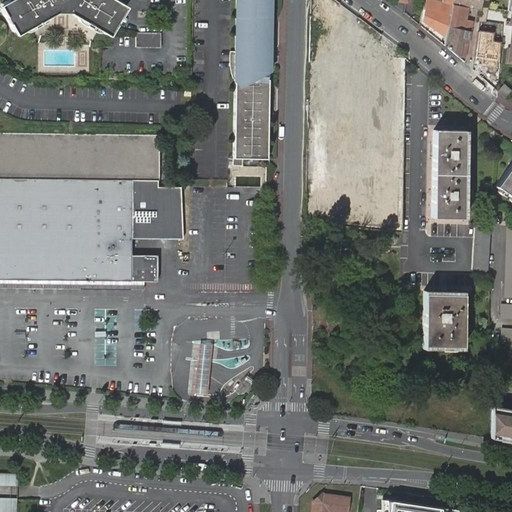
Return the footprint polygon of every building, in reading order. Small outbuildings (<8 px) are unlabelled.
[(52,10),(64,10),(73,15),(75,13),(82,17),(80,21),(91,27),(93,23),(100,27),(99,29),(103,32),(107,31),(120,9),(120,3),(116,0),(115,2),(111,0),(0,0),(0,9),(10,28),(16,30),(20,28),(19,25),(26,21),(28,25),(39,20),(37,16),(44,12),(45,14),(52,10)] [(236,0),(235,154),(270,154),(271,74),(269,74),(269,48),(271,49),(270,0),(236,0)] [(432,0),(423,0),(422,9),(424,9),(422,22),(443,36),(447,13),(449,14),(451,0),(435,0),(436,1),(432,0)] [(481,0),(451,0),(449,14),(443,46),(458,59),(458,58),(461,41),(468,42),(471,21),(465,20),(462,20),(464,7),(467,7),(480,10),(481,0)] [(511,9),(511,10),(510,22),(504,21),(503,24),(511,26),(508,50),(511,50),(511,9)] [(306,67),(329,67),(330,15),(307,15),(306,67)] [(136,48),(161,49),(161,35),(136,34),(136,48)] [(323,228),(397,230),(404,57),(377,56),(377,37),(356,36),(350,191),(316,190),(315,211),(324,211),(323,228)] [(461,41),(458,58),(465,59),(468,42),(461,41)] [(498,93),(503,97),(507,93),(502,89),(498,93)] [(462,219),(463,131),(433,131),(432,218),(462,219)] [(0,133),(0,163),(10,163),(10,133),(0,133)] [(10,133),(10,163),(10,168),(160,170),(160,135),(10,133)] [(511,160),(497,182),(511,193),(511,160)] [(0,163),(0,278),(130,281),(156,281),(156,256),(131,255),(131,239),(132,180),(160,180),(160,170),(10,168),(10,163),(0,163)] [(181,181),(160,180),(132,180),(131,239),(181,239),(181,181)] [(487,277),(491,227),(476,225),(472,275),(487,277)] [(511,229),(509,230),(503,295),(505,295),(511,296),(511,229)] [(130,281),(0,278),(0,287),(130,289),(130,281)] [(424,295),(423,345),(463,346),(463,296),(424,295)] [(511,320),(511,307),(499,306),(497,319),(511,320)] [(500,344),(511,344),(511,332),(501,332),(500,344)] [(205,394),(209,345),(197,343),(192,393),(205,394)] [(511,406),(495,403),(491,429),(499,431),(499,435),(511,437),(511,406)] [(19,475),(0,474),(0,511),(17,511),(19,491),(19,475)] [(311,504),(310,511),(327,511),(327,510),(339,511),(344,511),(346,497),(321,493),(311,504)] [(457,511),(457,510),(380,500),(379,511),(457,511)]
